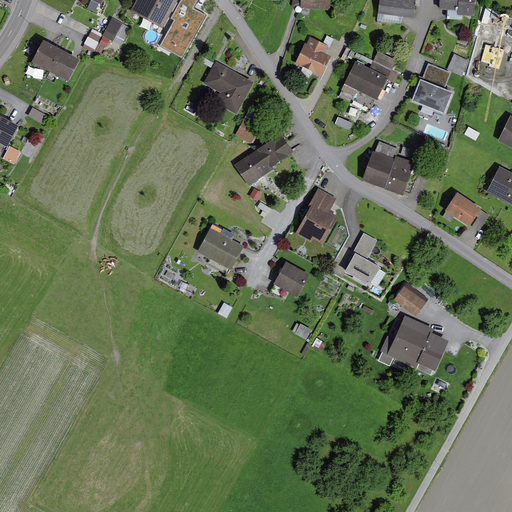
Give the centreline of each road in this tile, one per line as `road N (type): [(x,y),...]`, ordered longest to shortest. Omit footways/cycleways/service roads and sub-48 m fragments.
road 1 (residential): [(225,0),(342,172),(511,279)]
road 2 (unclassified): [(511,332),(411,511)]
